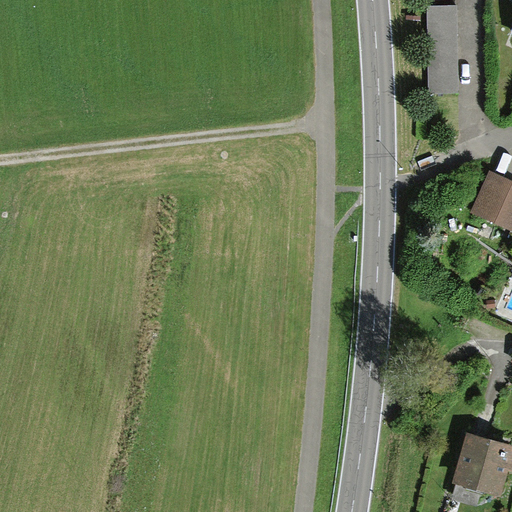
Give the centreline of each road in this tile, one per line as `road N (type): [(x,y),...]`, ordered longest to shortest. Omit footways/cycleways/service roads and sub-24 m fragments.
road 1 (secondary): [(372,0),(381,186),(352,511)]
road 2 (track): [(317,0),(325,240),(304,511)]
road 3 (track): [(0,159),(326,123)]
